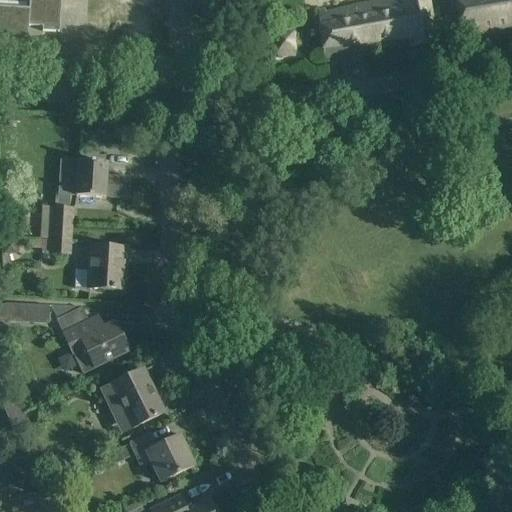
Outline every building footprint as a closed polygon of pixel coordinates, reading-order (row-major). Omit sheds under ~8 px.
[(0,0),(0,41),(27,43),(28,27),(42,28),(42,32),(59,33),(60,0),(0,0)] [(432,26),(428,0),(390,0),(359,6),(318,15),(319,19),(324,60),(348,57),(348,50),(359,49),(360,53),(381,51),(381,47),(393,46),(393,49),(410,48),(410,49),(434,46),(432,26)] [(511,31),(511,0),(454,0),(461,40),(511,31)] [(59,33),(42,32),(39,72),(87,75),(89,40),(93,40),(91,65),(115,67),(117,42),(122,42),(123,30),(91,28),(91,35),(59,33)] [(107,164),(78,163),(76,198),(105,199),(105,198),(129,199),(130,179),(106,178),(107,164)] [(53,209),(51,241),(71,242),(73,210),(53,209)] [(18,254),(18,240),(3,241),(4,254),(18,254)] [(71,242),(51,241),(50,255),(70,256),(71,242)] [(74,271),(73,289),(88,290),(123,292),(125,257),(125,249),(115,249),(105,248),(91,247),(89,270),(89,272),(74,271)] [(46,309),(32,307),(30,325),(44,326),(46,309)] [(81,309),(57,321),(83,376),(128,354),(113,324),(93,334),(81,309)] [(163,414),(143,371),(125,380),(101,391),(107,404),(116,399),(131,430),(145,423),(163,414)] [(15,398),(2,403),(6,414),(19,409),(15,398)] [(157,448),(150,434),(129,444),(139,467),(151,462),(161,483),(175,477),(193,468),(179,438),(157,448)] [(129,458),(124,448),(111,454),(117,464),(129,458)] [(54,506),(51,492),(29,497),(33,511),(54,506)] [(185,510),(179,497),(161,506),(149,511),(214,511),(209,499),(185,510)]
